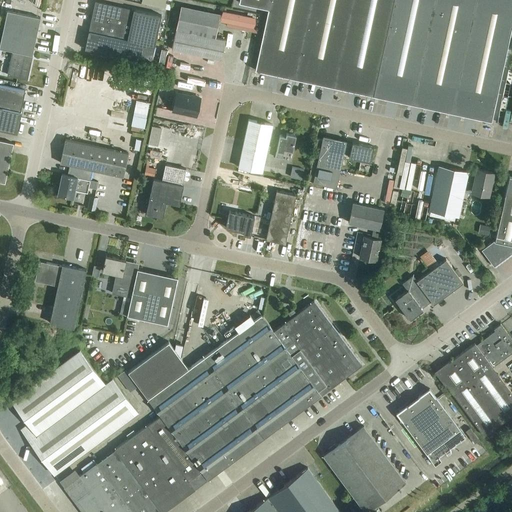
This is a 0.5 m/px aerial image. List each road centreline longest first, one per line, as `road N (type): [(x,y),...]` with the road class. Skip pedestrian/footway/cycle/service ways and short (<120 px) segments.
road 1 (residential): [(511,150),(236,92),(227,98),(195,247)]
road 2 (residential): [(195,247),(337,280),(408,362)]
road 3 (residential): [(408,362),(205,511)]
road 4 (residential): [(23,213),(70,0)]
road 5 (residential): [(23,213),(195,247)]
road 6 (residential): [(511,284),(408,362)]
